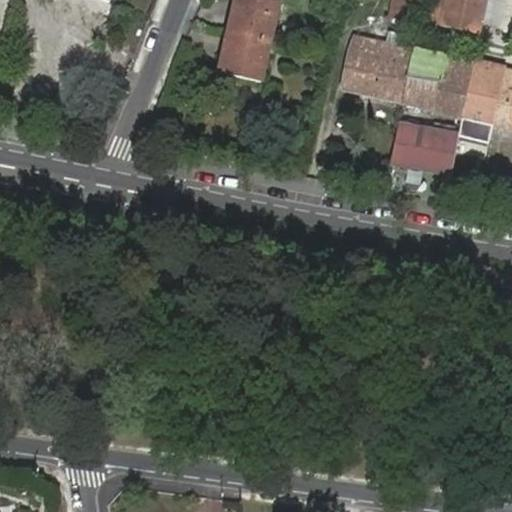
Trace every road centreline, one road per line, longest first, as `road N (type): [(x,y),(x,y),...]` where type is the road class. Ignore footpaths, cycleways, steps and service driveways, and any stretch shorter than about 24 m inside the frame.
road 1 (residential): [(503,511),(83,452)]
road 2 (secondary): [(108,213),(511,283)]
road 3 (secondary): [(511,251),(111,178)]
road 4 (residential): [(111,178),(183,0)]
